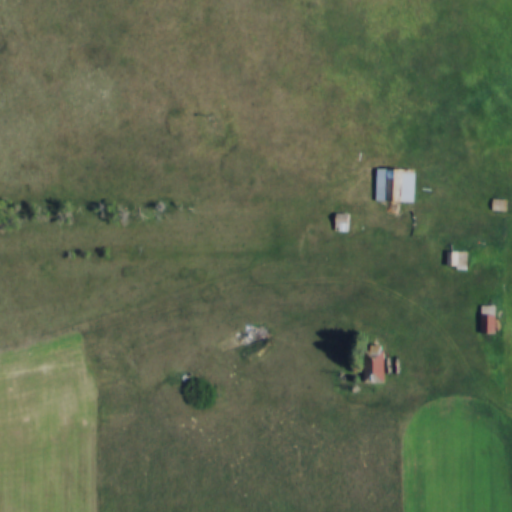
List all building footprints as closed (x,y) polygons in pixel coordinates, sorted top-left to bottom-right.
[(511,145),(492,146),(492,161),(511,160),(511,145)] [(374,200),(413,201),(414,167),(374,167),(374,200)] [(348,213),(334,213),(334,230),(348,230),(348,213)] [(446,266),(465,266),(465,250),(446,250),(446,266)] [(492,304),(476,304),(476,332),(492,332),(492,304)] [(363,382),(383,382),(383,344),(363,344),(363,382)]
